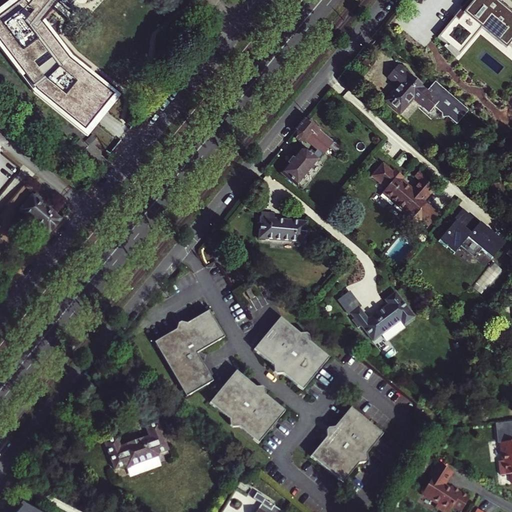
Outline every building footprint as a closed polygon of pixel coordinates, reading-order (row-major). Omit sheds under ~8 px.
[(59,1),(57,0),(32,0),(28,5),(23,0),(20,0),(0,15),(0,45),(36,92),(85,132),(114,96),(69,60),(41,23),(50,13),(59,1)] [(57,0),(59,1),(69,9),(76,0),(57,0)] [(511,48),(511,12),(497,0),(472,0),(458,17),(455,14),(437,35),(458,53),(481,27),(505,48),(508,45),(511,48)] [(468,110),(436,82),(427,92),(410,77),(410,76),(399,66),(389,78),(400,86),(387,102),(402,113),(415,97),(431,111),(434,107),(441,112),(441,116),(448,118),(456,124),(468,110)] [(329,146),(334,141),(308,119),(296,133),(296,137),(300,141),(305,141),(306,139),(323,153),(329,146)] [(334,141),(329,146),(337,152),(341,147),(334,141)] [(307,150),(301,151),(283,173),(298,185),(319,160),(307,150)] [(425,181),(427,179),(418,171),(413,177),(419,182),(411,191),(409,189),(408,190),(403,185),(403,184),(399,181),(403,177),(394,169),(392,172),(382,164),(371,177),(386,189),(382,194),(395,205),(396,204),(404,211),(400,216),(404,219),(403,220),(406,222),(407,221),(411,225),(414,221),(418,225),(422,221),(424,218),(420,215),(421,213),(420,211),(426,204),(424,202),(434,189),(425,181)] [(499,183),(493,184),(495,199),(501,198),(499,183)] [(58,222),(60,219),(33,196),(21,210),(49,233),(51,230),(52,231),(58,223),(58,222)] [(439,214),(426,204),(420,211),(421,213),(420,215),(424,218),(422,221),(429,226),(439,214)] [(472,219),(473,217),(463,208),(454,219),(456,220),(464,228),(472,219)] [(274,213),(259,212),(257,238),(304,242),(305,221),(273,218),(274,213)] [(456,220),(439,240),(454,253),(460,246),(474,258),(481,249),(492,258),(505,243),(485,226),(483,229),(478,225),(472,219),(464,228),(456,220)] [(250,287),(244,290),(249,299),(255,296),(250,287)] [(415,317),(396,292),(386,300),(389,303),(369,318),(361,308),(353,315),(356,318),(354,320),(361,328),(363,327),(375,342),(402,320),(406,325),(415,317)] [(209,309),(188,322),(187,326),(186,328),(184,330),(181,330),(177,329),(154,342),(186,397),(214,381),(197,353),(225,336),(209,309)] [(301,337),(300,332),(280,315),(254,348),(274,365),(280,364),(284,367),(284,373),(304,389),(330,356),(310,340),(305,340),(301,337)] [(178,322),(177,329),(181,330),(184,330),(186,328),(187,326),(188,322),(182,321),(178,322)] [(307,331),(300,332),(301,337),(305,340),(310,340),(309,333),(307,331)] [(280,364),(274,365),(275,371),(278,373),(284,373),(284,367),(280,364)] [(286,410),(267,394),(261,395),(257,392),(256,386),(237,370),(210,402),(231,419),(237,418),(240,421),(241,427),(261,442),(286,410)] [(263,385),(256,386),(257,392),(261,395),(267,394),(266,387),(263,385)] [(352,405),(336,425),(337,430),(333,434),(329,435),(312,454),(345,481),(361,461),(361,456),(364,452),(369,451),(384,431),(352,405)] [(187,415),(178,417),(179,423),(188,421),(187,415)] [(235,427),(241,427),(240,421),(237,418),(231,419),(232,425),(235,427)] [(105,441),(115,469),(127,465),(128,468),(158,457),(157,455),(168,450),(161,430),(164,429),(161,422),(158,423),(158,422),(145,426),(148,437),(121,447),(117,436),(105,441)] [(511,424),(496,427),(498,443),(500,443),(502,461),(499,462),(500,476),(511,475),(511,485),(511,484),(511,424)] [(328,428),(329,435),(333,434),(337,430),(336,425),(331,425),(328,428)] [(361,456),(361,461),(367,460),(370,457),(369,451),(364,452),(361,456)] [(28,456),(22,463),(30,470),(36,463),(28,456)] [(432,478),(423,493),(438,503),(436,506),(446,511),(449,511),(454,505),(462,510),(471,496),(453,484),(451,487),(446,484),(454,471),(440,462),(430,477),(432,478)] [(264,511),(267,507),(264,505),(264,503),(263,501),(261,500),(257,500),(250,496),(240,511),(264,511)] [(38,511),(21,503),(19,505),(20,506),(15,511),(38,511)]
